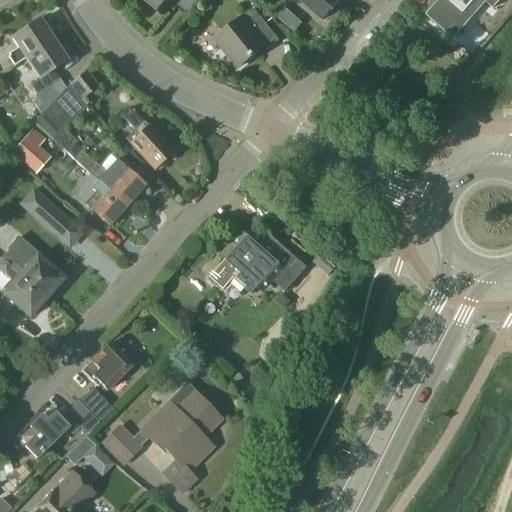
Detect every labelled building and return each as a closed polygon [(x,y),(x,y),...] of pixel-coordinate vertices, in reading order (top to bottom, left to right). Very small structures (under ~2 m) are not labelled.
[(143,0),(162,15),(172,3),(174,0),(143,0)] [(299,0),(323,21),(341,1),(339,0),(299,0)] [(441,0),(426,17),(449,37),(466,18),(471,22),(486,6),(491,11),(500,0),(441,0)] [(280,42),(255,10),(216,39),(238,68),(265,48),(268,51),(280,42)] [(10,58),(8,59),(14,68),(25,61),(24,60),(51,42),(37,21),(10,39),(18,50),(8,56),(10,58)] [(24,60),(25,61),(38,79),(29,85),(36,96),(42,92),(59,80),(53,71),(65,62),(51,42),(24,60)] [(86,73),(68,87),(81,102),(98,88),(86,73)] [(66,89),(59,80),(42,92),(52,105),(66,89)] [(36,121),(33,124),(67,156),(73,162),(81,154),(83,151),(66,132),(87,109),(81,102),(68,87),(66,89),(52,105),(36,121)] [(125,118),(123,120),(134,132),(126,139),(130,144),(129,145),(153,172),(155,169),(158,172),(167,164),(164,162),(164,161),(165,161),(171,154),(132,111),(125,118)] [(34,177),(49,160),(36,150),(44,141),(31,131),(10,156),(34,177)] [(81,154),(73,162),(96,183),(125,208),(143,188),(124,171),(114,163),(104,174),(81,154)] [(94,194),(83,207),(89,212),(108,228),(125,208),(96,183),(89,191),(94,194)] [(35,187),(19,204),(68,250),(85,232),(35,187)] [(308,270),(275,241),(270,246),(254,231),(248,237),(243,232),(221,256),(227,261),(211,278),(225,291),(235,279),(253,295),(269,278),(286,294),(308,270)] [(7,254),(1,261),(46,299),(62,281),(35,258),(27,267),(17,257),(14,260),(7,254)] [(1,261),(0,262),(0,272),(13,283),(2,295),(29,319),(46,299),(1,261)] [(130,369),(108,346),(80,372),(95,387),(98,384),(106,392),(130,369)] [(112,410),(92,390),(78,404),(99,424),(112,410)] [(168,417),(161,410),(130,440),(118,428),(101,445),(122,467),(139,450),(138,448),(147,439),(153,446),(158,441),(166,449),(164,451),(175,461),(160,475),(182,496),(197,481),(189,473),(213,449),(202,439),(221,421),(193,392),(168,417)] [(23,449),(35,461),(66,431),(71,436),(90,417),(78,405),(59,423),(53,417),(46,425),(40,419),(29,430),(31,432),(21,442),(26,447),(23,449)] [(64,459),(72,468),(93,448),(84,440),(64,459)] [(79,511),(95,495),(72,473),(55,490),(33,511),(79,511)] [(2,498),(0,499),(0,511),(9,511),(13,509),(2,498)]
